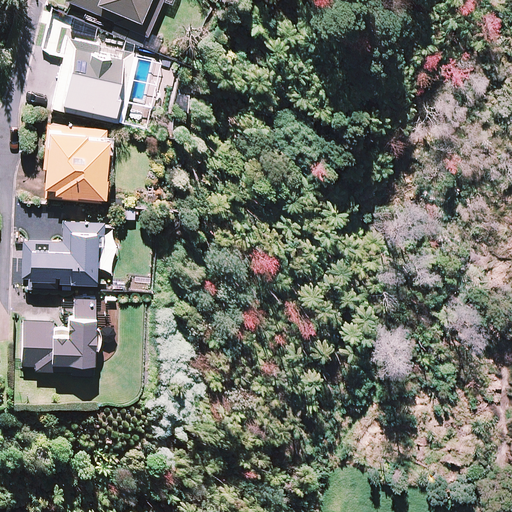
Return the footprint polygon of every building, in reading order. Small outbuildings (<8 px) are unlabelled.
[(74,0),(115,18),(109,30),(142,45),(147,33),(162,0),(170,0),(171,0),(74,0)] [(95,24),(84,22),(81,35),(66,33),(53,104),(115,117),(122,86),(117,85),(125,46),(91,38),(95,24)] [(111,125),(48,121),(44,178),(56,179),(56,186),(106,189),(111,125)] [(113,233),(113,225),(105,225),(105,217),(64,217),(64,239),(25,239),(25,284),(58,284),(58,275),(97,276),(97,270),(113,271),(113,256),(114,255),(114,253),(115,252),(116,250),(116,248),(116,247),(116,245),(116,244),(116,242),(116,240),(116,239),(115,237),(114,236),(114,234),(113,233)] [(74,294),(72,324),(59,323),(60,317),(25,315),(23,357),(34,358),(33,366),(70,368),(70,372),(94,373),(95,345),(100,345),(101,324),(96,324),(97,295),(74,294)] [(165,418),(166,403),(148,402),(147,418),(165,418)]
